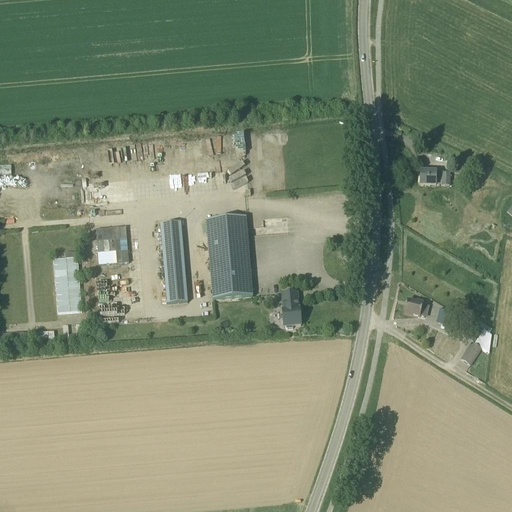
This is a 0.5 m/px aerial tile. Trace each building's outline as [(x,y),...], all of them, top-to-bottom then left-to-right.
[(0,174),(10,175),(10,165),(0,165),(0,174)] [(419,186),(450,187),(450,175),(437,174),(437,173),(420,172),(419,186)] [(0,175),(0,195),(4,196),(4,185),(22,184),(22,176),(11,177),(11,175),(0,175)] [(245,218),(205,222),(212,302),(252,298),(245,218)] [(180,224),(160,226),(167,306),(187,304),(180,224)] [(96,229),(98,266),(128,265),(127,227),(96,229)] [(66,260),(53,261),(58,315),(82,313),(78,260),(77,253),(65,254),(66,260)] [(100,275),(100,283),(129,282),(129,273),(100,275)] [(297,294),(282,295),(283,311),(282,311),(283,328),(285,328),(287,330),(292,330),(293,327),(301,327),(299,310),(298,310),(297,294)] [(404,314),(426,319),(428,307),(423,306),(424,303),(416,301),(415,303),(407,301),(404,314)] [(440,310),(436,324),(446,327),(450,313),(446,313),(446,312),(440,310)] [(483,350),(476,346),(473,343),(461,361),(472,368),(483,350)]
